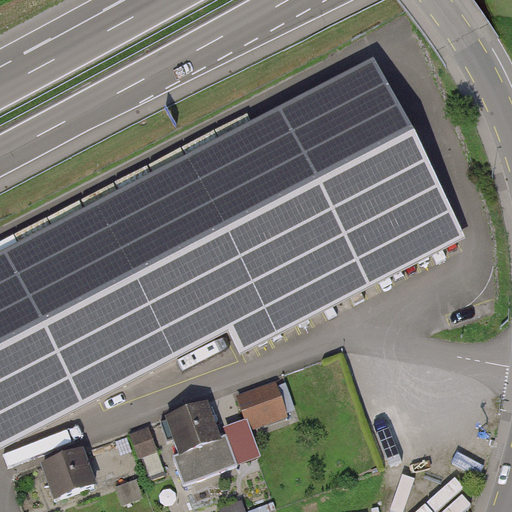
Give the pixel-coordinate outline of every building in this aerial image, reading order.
[(373,72),(0,261),(0,457),(234,339),(244,359),(463,248),(373,72)] [(287,420),(275,385),(237,398),(249,433),(287,420)] [(233,474),(210,409),(160,426),(183,491),(233,474)] [(134,434),(149,478),(166,472),(151,428),(134,434)] [(88,456),(42,472),(55,509),(101,492),(88,456)]
